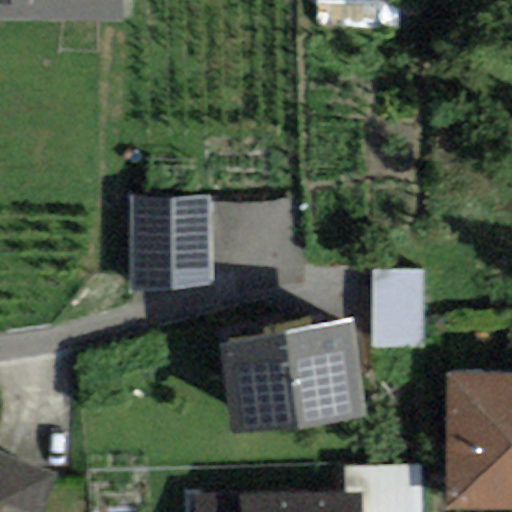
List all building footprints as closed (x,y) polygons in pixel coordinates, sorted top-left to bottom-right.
[(0,0),(0,22),(123,22),(122,0),(0,0)] [(210,285),(208,197),(128,199),(130,293),(210,285)] [(423,269),(370,270),(371,347),(424,346),(423,269)] [(231,436),(365,416),(352,318),(218,346),(231,436)] [(511,509),(511,371),(447,370),(445,509),(511,509)] [(0,511),(41,511),(54,475),(0,452),(0,511)] [(360,511),(360,493),(193,499),(193,511),(360,511)]
